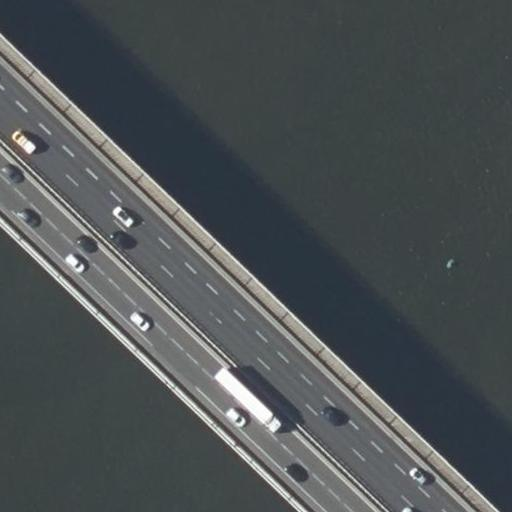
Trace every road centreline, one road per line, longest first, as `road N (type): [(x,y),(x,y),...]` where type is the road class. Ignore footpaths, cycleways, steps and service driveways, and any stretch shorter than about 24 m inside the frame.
road 1 (trunk): [(435,511),(0,95)]
road 2 (trunk): [(0,174),(351,511)]
